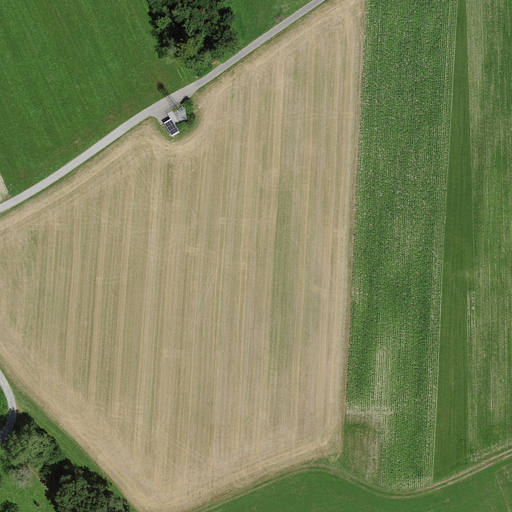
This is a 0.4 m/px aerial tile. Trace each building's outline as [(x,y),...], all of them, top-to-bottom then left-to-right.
[(180,133),(171,119),(164,124),(173,138),(180,133)] [(511,163),(511,159),(494,160),(495,179),(511,178),(511,163)] [(496,221),(511,220),(511,201),(496,202),(496,221)] [(511,247),(498,248),(499,267),(511,266),(511,247)] [(511,292),(501,293),(502,312),(511,311),(511,292)]
